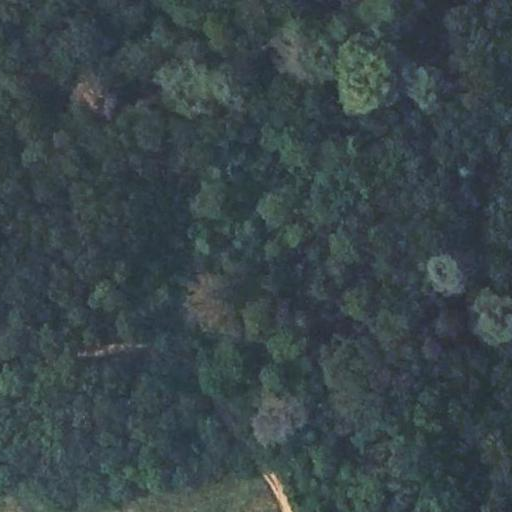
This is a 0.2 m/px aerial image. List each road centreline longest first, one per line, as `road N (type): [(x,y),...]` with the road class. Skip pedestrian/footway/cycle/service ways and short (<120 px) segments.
road 1 (track): [(0,166),(285,36),(353,26),(411,38),(468,80),(484,122),(478,429),(488,511)]
road 2 (track): [(0,378),(93,351),(167,351),(198,370),(287,511)]
road 3 (track): [(110,0),(0,94)]
